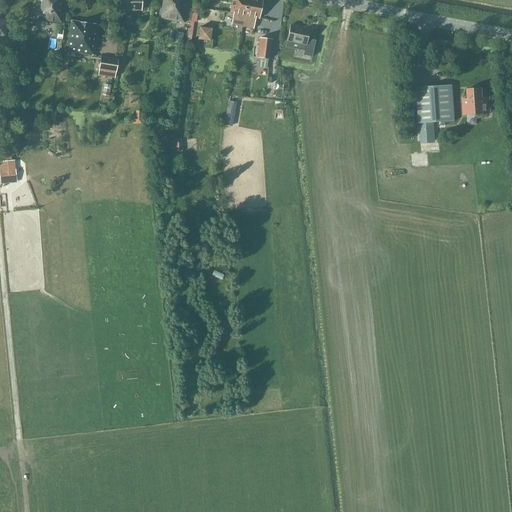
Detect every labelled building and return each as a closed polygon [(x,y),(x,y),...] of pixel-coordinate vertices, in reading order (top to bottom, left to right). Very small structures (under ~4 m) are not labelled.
[(36,0),(34,19),(43,20),(43,23),(62,25),(66,0),(36,0)] [(141,0),(119,0),(119,11),(120,11),(141,11),(141,0)] [(162,0),(162,5),(159,19),(186,23),(188,9),(189,0),(162,0)] [(247,0),(231,0),(229,14),(233,15),(231,26),(242,28),(247,0)] [(247,0),(242,28),(253,30),(255,19),(258,20),(262,1),(256,0),(247,0)] [(67,48),(66,52),(75,53),(92,56),(93,49),(95,49),(98,26),(98,25),(97,25),(72,21),(71,21),(71,22),(67,48)] [(129,36),(127,24),(120,25),(122,37),(129,36)] [(290,26),(287,42),(299,44),(298,50),(304,51),(303,56),(311,57),(315,41),(307,39),(309,30),(290,26)] [(210,42),(212,30),(199,28),(198,40),(210,42)] [(175,33),(174,43),(182,44),(183,34),(175,33)] [(267,60),(269,60),(272,40),(260,39),(257,59),(258,59),(267,60)] [(118,60),(101,57),(99,70),(98,75),(115,78),(116,73),(118,60)] [(258,59),(257,67),(266,68),(267,60),(258,59)] [(452,86),(416,88),(418,124),(419,124),(427,123),(454,122),(452,86)] [(467,90),(468,99),(463,100),(464,115),(491,114),(490,98),(483,98),(482,89),(467,90)] [(124,100),(124,111),(141,111),(141,90),(125,90),(125,100),(124,100)] [(230,126),(234,102),(228,101),(224,125),(230,126)] [(427,123),(419,124),(421,144),(428,143),(427,123)] [(0,169),(0,181),(0,184),(14,183),(12,168),(0,169)]
